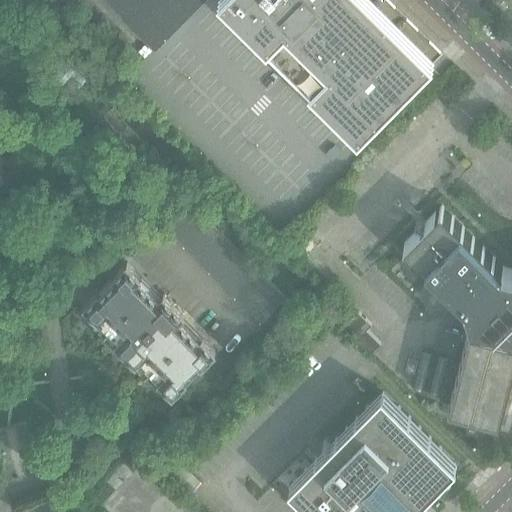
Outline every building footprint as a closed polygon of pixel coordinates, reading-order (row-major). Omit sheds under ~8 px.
[(109,0),(156,46),(200,0),(109,0)] [(218,0),(358,139),(434,62),(371,0),(218,0)] [(87,79),(54,51),(46,60),(58,70),(54,75),(53,77),(53,81),(55,83),(58,84),(61,84),(63,83),(67,78),(79,88),(87,79)] [(167,229),(192,204),(184,195),(185,195),(182,192),(182,193),(183,195),(175,202),(172,206),(158,220),(167,229)] [(176,238),(201,212),(192,204),(167,229),(176,238)] [(511,269),(505,268),(441,205),(404,244),(467,306),(471,320),(448,406),(500,420),(511,374),(511,269)] [(184,246),(209,221),(201,212),(176,238),(184,246)] [(193,255),(218,229),(209,221),(184,246),(193,255)] [(201,263),(227,237),(226,236),(218,229),(193,255),(201,263)] [(210,271),(235,246),(228,239),(229,238),(227,237),(201,263),(210,271)] [(218,280),(244,254),(242,252),(242,253),(235,246),(210,271),(218,280)] [(227,288),(252,263),(244,255),(245,254),(244,254),(218,280),(227,288)] [(95,321),(105,331),(137,363),(146,372),(156,382),(159,379),(173,393),(187,379),(185,378),(200,362),(202,364),(215,351),(202,337),(200,339),(180,318),(184,314),(182,311),(164,294),(159,298),(139,278),(140,276),(127,262),(113,276),(115,278),(100,293),(98,291),(84,305),(98,319),(95,321)] [(235,297),(261,271),(252,263),(227,288),(235,297)] [(244,305),(269,280),(261,271),(235,297),(244,305)] [(252,314),(278,288),(269,280),(244,305),(252,314)] [(274,311),(286,298),(288,299),(289,298),(286,296),(278,288),(252,314),(261,323),(274,311)] [(356,339),(366,329),(371,324),(358,311),(343,326),(356,339)] [(366,329),(356,339),(371,353),(381,343),(366,329)] [(330,443),(317,457),(289,485),(316,511),(401,511),(402,511),(404,511),(412,504),(410,503),(415,498),(418,501),(419,501),(420,501),(457,464),(383,390),(330,443)]
